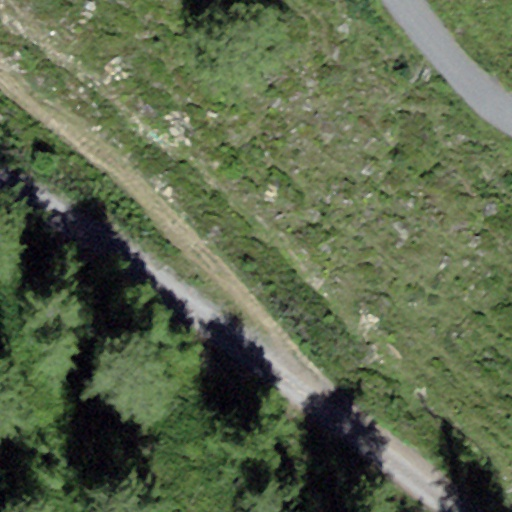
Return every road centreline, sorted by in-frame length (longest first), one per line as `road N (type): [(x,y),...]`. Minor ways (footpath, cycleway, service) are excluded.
road 1 (residential): [(437,511),(182,302),(0,186)]
road 2 (unclassified): [(511,121),(414,29),(395,0)]
